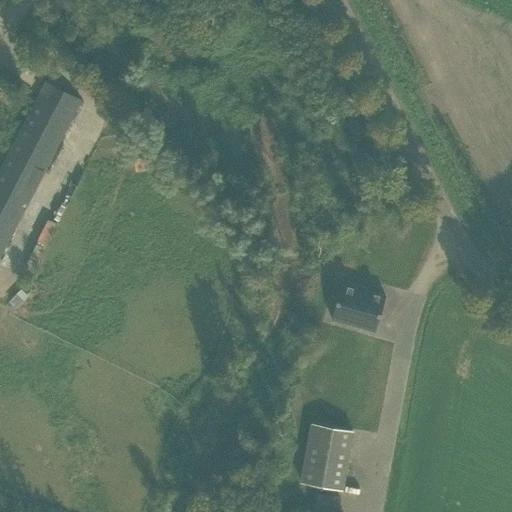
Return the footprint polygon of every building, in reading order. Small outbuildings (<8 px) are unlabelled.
[(0,169),(0,255),(71,119),(81,102),(45,83),(36,101),(0,169)] [(150,146),(131,149),(135,172),(153,170),(150,146)] [(341,280),(331,317),(331,318),(375,330),(385,295),(359,288),(360,285),(341,280)] [(300,481),(343,489),(354,431),(310,423),(300,481)] [(312,511),(338,511),(341,497),(316,493),(312,511)]
